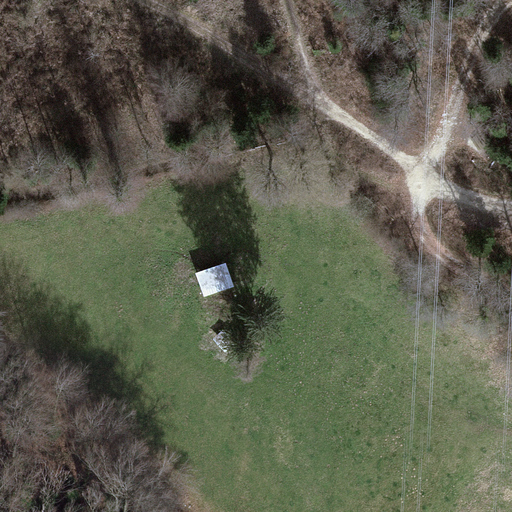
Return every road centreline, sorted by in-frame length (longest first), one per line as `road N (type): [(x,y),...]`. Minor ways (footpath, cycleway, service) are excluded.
road 1 (track): [(141,0),(310,97)]
road 2 (track): [(498,3),(424,173)]
road 3 (track): [(424,173),(420,228),(443,252),(511,292)]
